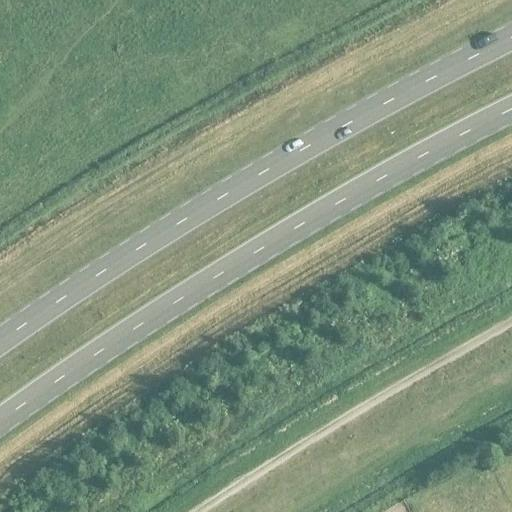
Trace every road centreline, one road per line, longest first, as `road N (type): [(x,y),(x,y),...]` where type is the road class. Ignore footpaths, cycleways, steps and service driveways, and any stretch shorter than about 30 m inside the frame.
road 1 (trunk): [(0,421),(391,172),(511,112)]
road 2 (trunk): [(511,40),(199,209),(0,341)]
